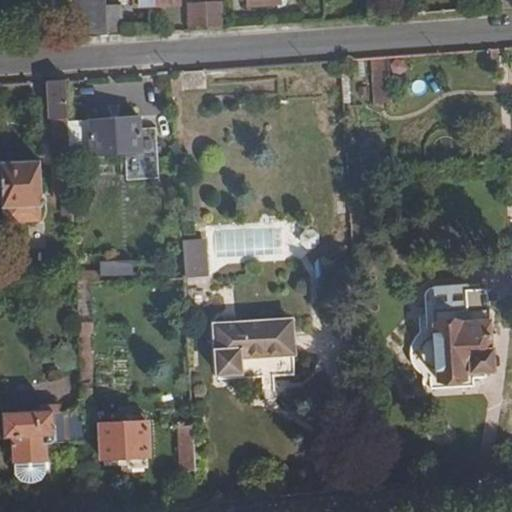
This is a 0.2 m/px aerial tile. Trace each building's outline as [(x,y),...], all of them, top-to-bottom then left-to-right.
[(88,30),(89,38),(106,37),(106,20),(105,0),(74,0),(76,31),(88,30)] [(204,0),(205,9),(206,30),(222,29),(220,0),(204,0)] [(511,0),(501,0),(502,9),(511,8),(511,0)] [(206,30),(205,9),(193,9),(193,31),(206,30)] [(106,20),(106,37),(119,36),(118,20),(106,20)] [(66,81),(49,82),(56,201),(72,201),(66,81)] [(92,158),(141,154),(140,129),(139,118),(89,122),(92,158)] [(140,129),(141,154),(142,160),(159,159),(157,128),(140,129)] [(43,207),(40,161),(0,162),(0,193),(0,207),(4,207),(5,222),(41,221),(40,207),(43,207)] [(204,237),(181,238),(184,277),(207,275),(204,237)] [(75,275),(76,283),(123,282),(123,273),(75,275)] [(489,310),(434,312),(435,339),(420,340),(421,366),(438,366),(438,389),(474,387),(473,372),(491,371),(489,310)] [(296,375),(294,320),(212,325),(215,379),(296,375)] [(86,333),(78,333),(82,410),(91,410),(86,333)] [(52,411),(2,413),(3,437),(12,437),(13,462),(43,460),(43,443),(53,443),(52,413),(52,411)] [(53,443),(83,441),(82,423),(82,413),(52,413),(53,443)] [(147,422),(101,423),(103,459),(128,458),(128,467),(146,467),(146,458),(148,457),(147,422)] [(180,471),(196,470),(193,426),(178,427),(180,471)]
